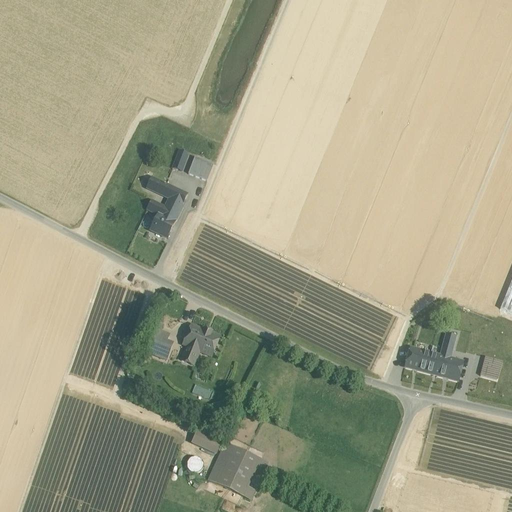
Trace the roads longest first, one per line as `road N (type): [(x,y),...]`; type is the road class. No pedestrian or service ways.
road 1 (unclassified): [(419,398),(328,366),(0,197)]
road 2 (unclassified): [(376,511),(419,398)]
